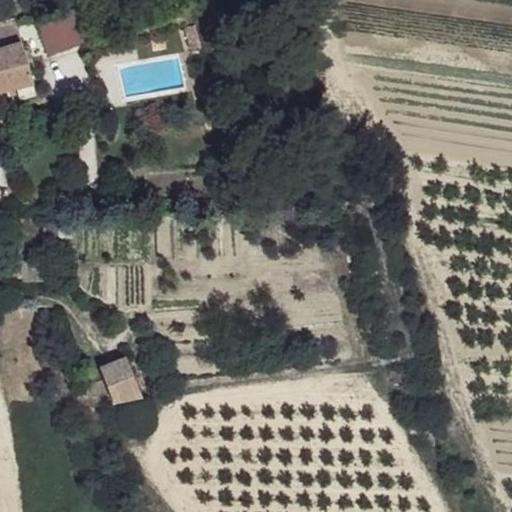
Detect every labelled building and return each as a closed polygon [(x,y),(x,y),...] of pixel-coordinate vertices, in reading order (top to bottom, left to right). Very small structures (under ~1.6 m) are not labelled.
[(65,0),(28,8),(38,47),(75,38),(65,0)] [(16,20),(0,23),(0,90),(31,83),(16,20)] [(97,319),(82,322),(85,334),(101,331),(97,319)] [(122,360),(96,368),(112,404),(135,395),(122,360)] [(133,401),(113,411),(121,429),(142,422),(133,401)]
